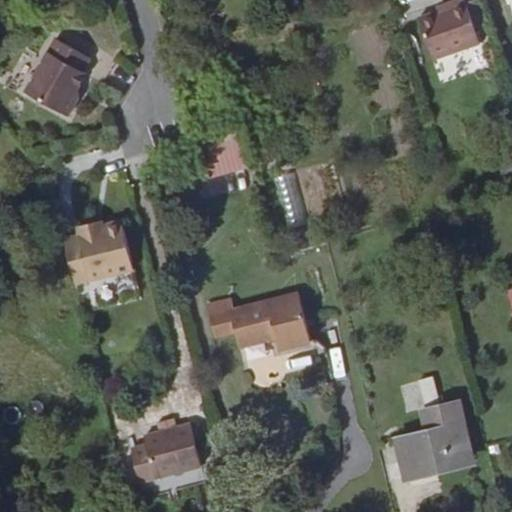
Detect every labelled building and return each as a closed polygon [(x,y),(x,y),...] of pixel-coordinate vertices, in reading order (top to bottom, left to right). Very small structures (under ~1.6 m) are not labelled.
[(451,4),(449,0),(410,0),(414,15),(451,4)] [(468,3),(452,8),(454,18),(443,22),(421,29),(432,66),(482,49),(468,3)] [(454,18),(452,8),(439,12),(443,22),(454,18)] [(65,106),(73,91),(69,89),(71,85),(86,59),(82,58),(87,49),(51,30),(23,84),(65,106)] [(202,179),(250,169),(241,128),(193,138),(199,161),(202,179)] [(511,163),(499,167),(504,182),(511,179),(511,163)] [(273,176),(286,223),(305,218),(293,171),(273,176)] [(74,282),(132,270),(122,223),(120,223),(115,218),(106,221),(106,225),(102,225),(97,227),(95,221),(77,224),(79,233),(64,236),(74,282)] [(238,300),(217,304),(224,335),(244,331),(247,344),(281,336),(283,348),(314,341),(303,295),(241,309),(238,300)] [(281,370),(311,368),(310,355),(280,356),(281,370)] [(445,405),(439,379),(426,382),(432,408),(445,405)] [(445,405),(432,408),(434,414),(446,412),(445,405)] [(436,435),(406,442),(415,480),(476,465),(467,429),(462,408),(446,412),(434,414),(432,415),(436,435)] [(156,424),(157,429),(173,426),(172,421),(156,424)] [(130,449),(137,479),(196,466),(185,423),(173,426),(157,429),(140,434),(142,446),(130,449)]
